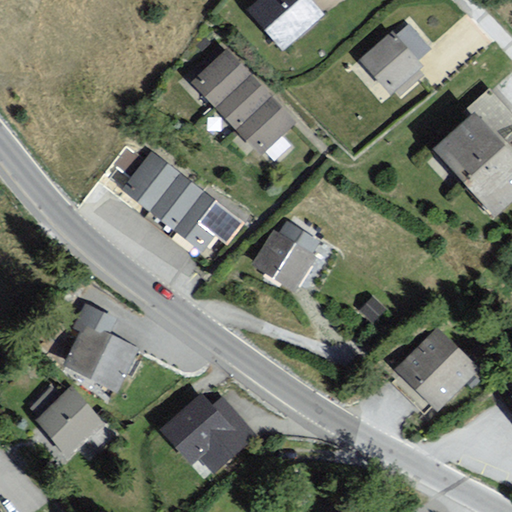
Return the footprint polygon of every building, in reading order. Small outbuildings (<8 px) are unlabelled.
[(328,18),(312,0),(271,0),(257,12),(290,50),(328,18)] [(427,70),(396,38),(368,64),(399,96),(427,70)] [(298,126),(231,55),(203,81),(270,152),(298,126)] [(511,132),(506,138),(485,115),(447,149),(509,217),(511,213),(511,132)] [(234,216),(153,157),(128,192),(209,251),(234,216)] [(319,258),(277,235),(260,265),(302,288),(319,258)] [(139,351),(88,328),(70,369),(120,392),(139,351)] [(482,372),(439,333),(404,371),(446,410),(482,372)] [(105,428),(74,394),(41,423),(72,457),(105,428)] [(215,409),(205,397),(169,429),(198,463),(205,457),(220,474),(259,439),(224,400),(215,409)]
